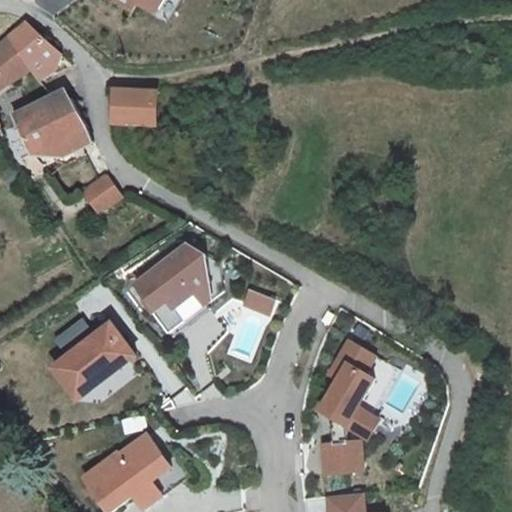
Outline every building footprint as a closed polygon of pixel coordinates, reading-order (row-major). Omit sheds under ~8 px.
[(28,25),(8,41),(24,69),(31,80),(57,69),(46,53),(28,25)] [(0,84),(24,69),(8,41),(0,46),(0,137),(1,138),(13,165),(37,154),(11,119),(10,112),(7,104),(0,106),(0,84)] [(68,91),(10,112),(11,119),(37,154),(53,145),(59,155),(91,141),(89,137),(68,91)] [(150,131),(153,96),(113,94),(111,129),(150,131)] [(106,179),(86,197),(102,216),(122,198),(106,179)] [(186,244),(133,284),(147,302),(145,304),(167,333),(183,321),(173,308),(208,282),(204,255),(186,244)] [(208,282),(173,308),(183,321),(204,305),(203,304),(221,291),(217,263),(204,255),(208,282)] [(183,321),(167,333),(170,336),(207,308),(204,305),(183,321)] [(327,312),(322,323),(329,326),(334,315),(327,312)] [(54,335),(67,352),(54,362),(79,395),(137,351),(112,318),(96,331),(83,313),(54,335)] [(374,352),(346,338),(329,373),(338,378),(322,410),(337,417),(332,427),(335,428),(336,442),(326,443),(328,473),(366,470),(364,441),(350,441),(349,425),(350,424),(355,426),(365,407),(360,404),(375,375),(365,370),(374,352)] [(365,407),(355,426),(373,435),(383,416),(365,407)] [(119,455),(84,480),(106,511),(115,511),(134,498),(173,471),(159,451),(149,437),(121,457),(119,455)] [(159,451),(173,471),(184,485),(192,480),(167,446),(159,451)] [(173,471),(134,498),(144,511),(145,511),(184,485),(173,471)] [(366,511),(365,496),(330,498),(331,511),(366,511)]
